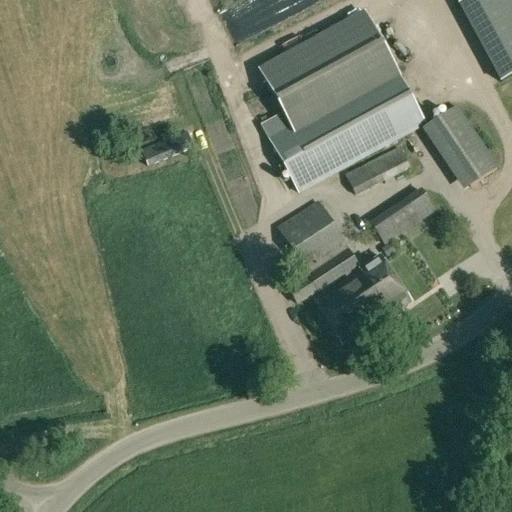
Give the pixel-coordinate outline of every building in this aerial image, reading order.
[(469,0),(457,7),(498,86),(511,78),(511,1),(511,0),(469,0)] [(366,14),(258,72),(281,115),(284,114),(291,127),(396,71),(396,70),(366,14)] [(256,16),(240,24),(247,38),(263,29),(256,16)] [(396,71),(291,127),(284,114),(281,115),(262,125),(299,194),(426,125),(396,71)] [(470,186),(498,167),(457,106),(429,125),(470,186)] [(149,168),(195,149),(188,133),(142,151),(149,168)] [(356,196),(411,169),(400,148),(346,176),(356,196)] [(385,245),(435,211),(422,191),(372,225),(385,245)] [(278,230),(321,296),(361,270),(318,204),(278,230)] [(313,301),(344,348),(412,304),(381,256),(361,270),(321,296),(313,301)]
